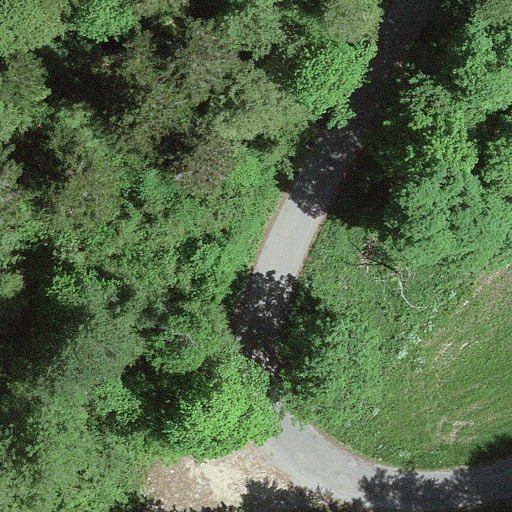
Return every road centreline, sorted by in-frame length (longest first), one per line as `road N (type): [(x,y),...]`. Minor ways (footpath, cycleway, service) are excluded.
road 1 (tertiary): [(418,0),(294,226),(259,331),(263,395),(288,447),(372,487),(450,491),(511,477)]
road 2 (track): [(288,447),(187,511)]
